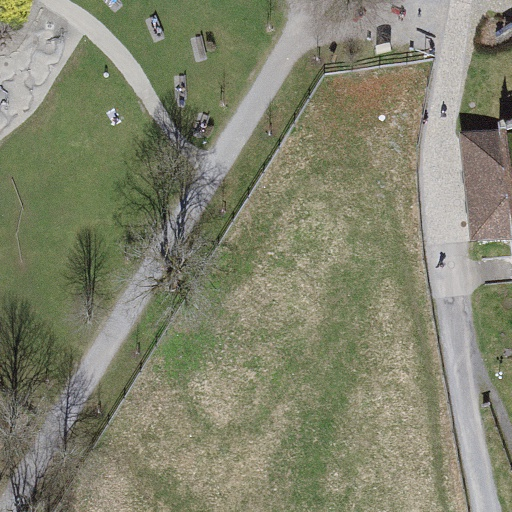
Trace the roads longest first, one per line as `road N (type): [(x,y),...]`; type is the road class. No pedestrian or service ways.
road 1 (track): [(313,0),(198,167),(0,485)]
road 2 (track): [(491,511),(438,205),(442,110),(460,0)]
